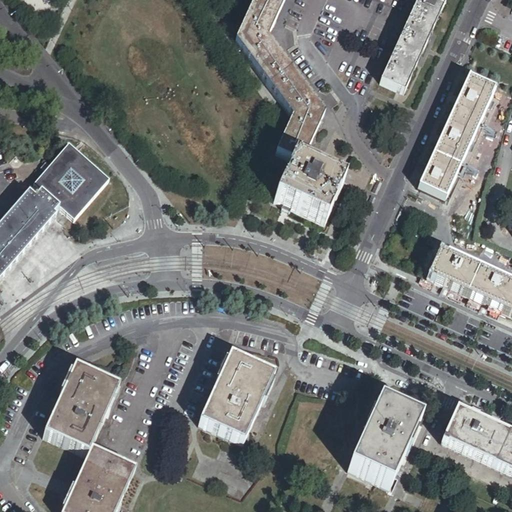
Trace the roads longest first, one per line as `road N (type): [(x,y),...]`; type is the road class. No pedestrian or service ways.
road 1 (residential): [(350,289),(474,10)]
road 2 (tertiary): [(350,289),(233,242),(159,243)]
road 3 (tertiary): [(333,328),(511,408)]
road 4 (tertiary): [(511,362),(350,289)]
road 5 (tertiary): [(166,283),(259,295),(333,328)]
road 6 (tertiary): [(159,243),(86,259),(26,334)]
road 7 (residential): [(71,107),(137,181),(159,243)]
road 8 (tertiary): [(26,334),(93,296),(166,283)]
